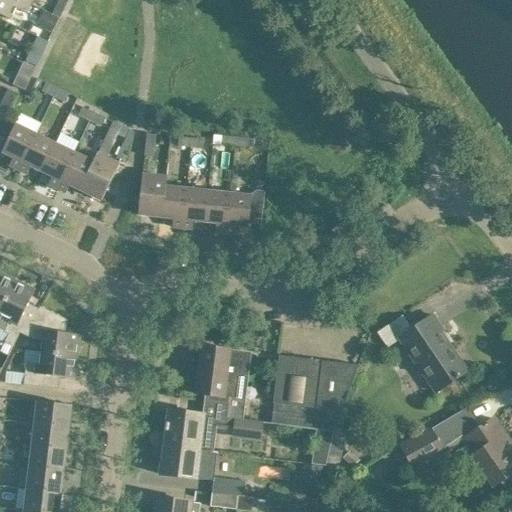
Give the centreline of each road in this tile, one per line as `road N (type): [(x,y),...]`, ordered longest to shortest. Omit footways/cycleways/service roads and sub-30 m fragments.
road 1 (residential): [(459,176),(334,281),(306,294),(123,295)]
road 2 (unclassified): [(327,0),(459,176)]
road 3 (residential): [(106,511),(123,295)]
road 4 (residential): [(123,295),(88,262),(0,223)]
